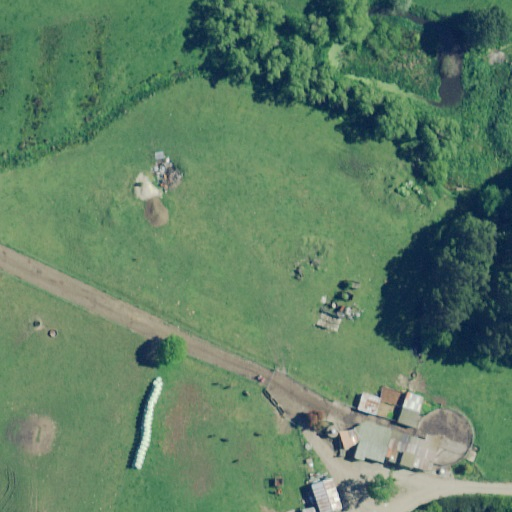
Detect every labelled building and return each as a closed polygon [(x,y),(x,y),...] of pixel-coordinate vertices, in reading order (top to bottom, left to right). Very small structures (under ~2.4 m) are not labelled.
[(342,321),(322,313),(317,327),(337,334),(342,321)] [(379,399),(361,394),(356,411),(374,416),(379,399)] [(422,399),(405,394),(395,425),(411,431),(422,399)] [(363,424),(352,459),(361,462),(363,458),(381,463),(382,458),(391,460),(390,465),(410,471),(410,468),(428,474),(438,441),(423,437),(421,442),(363,424)] [(353,447),(348,430),(337,434),(342,450),(353,447)] [(273,474),(262,475),(263,493),(273,493),(273,474)] [(331,511),(339,510),(330,480),(309,486),(315,507),(299,511),(331,511)]
